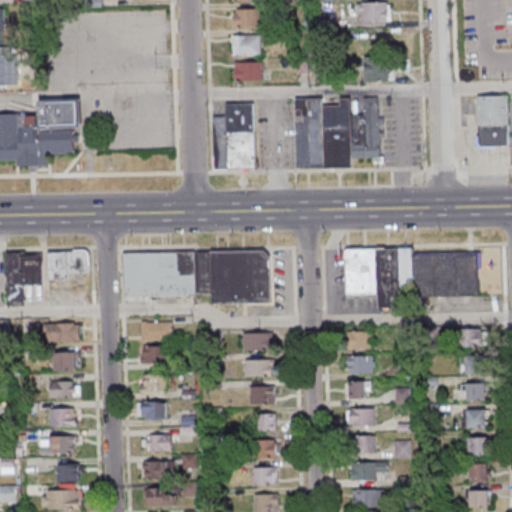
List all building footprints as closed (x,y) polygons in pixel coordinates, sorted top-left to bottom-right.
[(354,4),(385,4),(385,21),(360,22),(359,13),(355,13),(354,4)] [(233,10),(234,13),(231,13),(231,19),(229,19),(229,29),(259,29),(259,10),(233,10)] [(333,14),(334,29),(318,29),(318,14),(333,14)] [(230,36),(231,57),(259,56),(259,36),(230,36)] [(294,73),(294,58),(305,57),(306,73),(294,73)] [(361,59),(362,84),(386,83),(385,58),(361,59)] [(233,64),(233,70),(231,72),(231,77),(233,79),(233,82),(260,82),(260,63),(233,64)] [(508,94),(509,145),(482,145),(479,144),(478,95),(508,94)] [(351,96),(352,114),(353,157),(353,165),(325,166),(323,104),(340,104),(340,96),(351,96)] [(363,96),(378,96),(378,116),(383,116),(384,125),(379,125),(380,155),(384,155),(384,161),(375,162),(374,156),(353,157),(352,114),(364,114),(363,96)] [(309,97),(295,97),(297,166),(311,166),(309,97)] [(323,97),(323,104),(325,166),(311,166),(309,97),(323,97)] [(82,98),(82,128),(74,128),(74,154),(47,154),(47,165),(36,165),(36,170),(27,170),(27,164),(17,164),(17,157),(0,157),(0,111),(39,111),(39,98),(82,98)] [(259,168),(257,102),(229,103),(229,118),(231,169),(259,168)] [(229,118),(215,118),(217,169),(231,169),(229,118)] [(413,251),(413,246),(345,247),(346,295),(378,295),(378,307),(404,306),(404,296),(480,295),(479,250),(413,251)] [(68,278),(68,272),(88,272),(88,249),(48,249),(48,278),(68,278)] [(41,283),(40,250),(6,250),(6,304),(23,304),(23,283),(41,283)] [(216,303),(271,302),(270,251),(214,252),(216,303)] [(199,253),(128,255),(129,297),(200,296),(199,253)] [(174,320),(141,320),(141,340),(174,340),(174,320)] [(45,341),(81,341),(81,322),(45,322),(45,341)] [(466,330),(485,329),(485,346),(467,347),(466,330)] [(374,348),(374,330),(350,330),(350,348),(374,348)] [(243,331),(243,349),(274,349),(274,331),(243,331)] [(141,363),(171,363),(171,345),(141,345),(141,363)] [(52,351),(52,370),(78,370),(78,351),(52,351)] [(469,356),(488,355),(488,372),(470,373),(469,356)] [(352,357),(376,356),(377,373),(353,374),(352,357)] [(246,359),(246,375),(276,375),(276,359),(246,359)] [(141,391),(172,391),(172,374),(141,374),(141,391)] [(79,380),(51,380),(51,396),(79,396),(79,380)] [(349,397),(366,397),(366,380),(349,380),(349,397)] [(470,383),(489,382),(489,399),(471,400),(470,383)] [(256,386),(280,386),(280,403),(256,404),(256,386)] [(410,403),(410,387),(396,387),(396,403),(410,403)] [(168,401),(139,401),(139,419),(168,419),(168,401)] [(78,425),(78,407),(50,407),(50,425),(78,425)] [(354,408),(378,408),(378,425),(354,426),(354,408)] [(470,410),(489,409),(490,426),(471,427),(470,410)] [(277,430),(276,413),(259,413),(260,430),(277,430)] [(172,450),(172,434),(147,434),(147,450),(172,450)] [(78,453),(78,435),(50,435),(50,445),(40,445),(40,453),(78,453)] [(472,436),(491,435),(491,453),(473,453),(472,436)] [(376,436),(355,436),(355,454),(376,454),(376,436)] [(256,440),(280,439),(280,456),(256,457),(256,440)] [(413,458),(413,440),(395,440),(395,458),(413,458)] [(2,472),(15,472),(15,457),(2,457),(2,472)] [(175,460),(142,460),(142,478),(175,478),(175,460)] [(356,462),(380,461),(380,479),(356,479),(356,462)] [(473,463),(491,462),(492,480),(473,480),(473,463)] [(57,464),(57,481),(81,481),(81,464),(57,464)] [(258,468),(282,467),(282,485),(258,485),(258,468)] [(176,494),(167,494),(167,487),(147,487),(147,505),(176,505),(176,494)] [(42,508),(83,508),(83,489),(42,489),(42,508)] [(356,490),(380,489),(381,506),(357,507),(356,490)] [(473,490),(492,489),(493,506),(474,507),(473,490)] [(259,494),(283,494),(283,511),(259,511),(259,494)]
